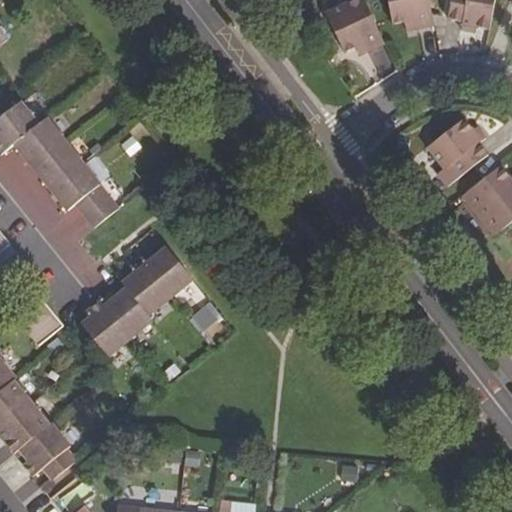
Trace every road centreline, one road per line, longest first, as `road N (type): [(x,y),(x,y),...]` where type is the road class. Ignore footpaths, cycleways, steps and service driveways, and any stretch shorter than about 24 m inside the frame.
road 1 (residential): [(511,422),(316,169)]
road 2 (residential): [(316,169),(340,136),(403,104),(456,87),(511,95)]
road 3 (residential): [(316,169),(185,0)]
